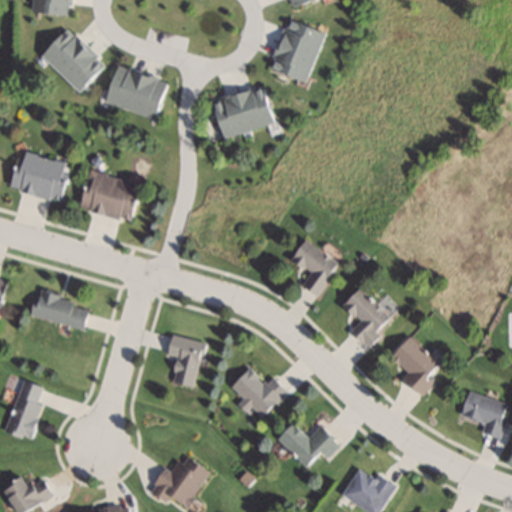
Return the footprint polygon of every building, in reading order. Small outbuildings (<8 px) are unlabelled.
[(329,31),(289,17),(272,68),(312,81),(329,31)] [(42,55),(83,93),(109,65),(68,27),(42,55)] [(161,118),(171,81),(118,66),(108,103),(161,118)] [(225,138),(281,123),(270,84),(214,100),(225,138)] [(12,188),(65,201),(74,164),(22,151),(12,188)] [(82,208),(133,220),(142,181),(91,170),(82,208)] [(313,272),(304,285),(321,296),(342,263),(306,239),(293,259),(313,272)] [(0,316),(1,316),(11,277),(0,274),(0,316)] [(362,322),(353,331),(369,347),(395,320),(361,287),(344,305),(362,322)] [(88,327),(93,303),(37,291),(32,315),(88,327)] [(207,341),(174,333),(168,353),(179,356),(173,381),(196,387),(207,341)] [(392,357),(409,373),(405,378),(424,396),(437,381),(431,376),(442,364),(411,336),(392,357)] [(233,385),(264,416),(290,390),(274,375),(267,382),(251,366),(233,385)] [(13,428),(32,433),(44,384),(25,380),(13,428)] [(498,438),(508,403),(463,390),(456,415),(481,422),(479,432),(498,438)] [(325,461),(342,444),(322,425),(311,437),(295,421),(278,438),(308,468),(320,456),(325,461)] [(154,487),(188,509),(213,470),(187,453),(174,472),(167,468),(154,487)] [(344,494),(373,511),(381,511),(398,486),(363,464),(344,494)] [(45,477),(35,485),(27,475),(7,489),(23,511),(29,511),(56,493),(45,477)]
